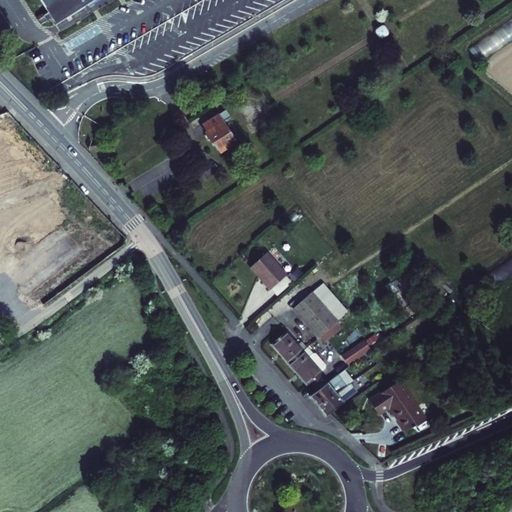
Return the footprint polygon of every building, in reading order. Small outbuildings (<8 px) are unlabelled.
[(39,0),(48,13),(52,19),(55,24),(94,0),(39,0)] [(48,13),(43,16),(47,22),(52,19),(48,13)] [(511,19),(467,47),(476,61),(511,38),(511,19)] [(385,28),(382,27),(376,30),(375,34),(379,39),(383,40),(388,37),(389,33),(385,28)] [(511,46),(482,65),(487,73),(511,56),(511,46)] [(209,143),(210,145),(212,144),(214,146),(219,154),(242,139),(233,125),(226,129),(223,123),(229,119),(225,112),(202,126),(202,127),(200,128),(204,134),(204,138),(206,142),(209,143)] [(266,256),(250,269),(262,284),(261,285),(268,293),(269,292),(285,279),(266,256)] [(493,285),(511,273),(511,256),(485,273),(493,285)] [(249,270),(261,285),(262,284),(250,269),(249,270)] [(292,286),(285,279),(269,292),(276,300),(292,286)] [(307,297),(288,313),(312,342),(313,341),(331,326),(331,325),(307,297)] [(331,326),(313,341),(317,346),(335,331),(331,326)] [(292,350),(278,334),(264,345),(282,367),(296,355),(292,350)] [(357,345),(334,361),(340,368),(350,361),(362,352),(357,345)] [(300,352),(296,355),(282,367),(301,390),(303,387),(314,379),(315,378),(315,377),(319,373),(319,370),(309,358),(306,358),(305,359),(300,352)] [(350,361),(340,368),(341,371),(364,354),(362,352),(350,361)] [(314,406),(344,383),(345,384),(349,381),(341,371),(320,386),(309,394),(306,396),(314,406)] [(314,379),(303,387),(309,394),(320,386),(314,379)] [(396,379),(365,400),(375,414),(386,407),(403,432),(408,429),(409,430),(411,429),(410,427),(422,419),(396,379)] [(351,393),(345,384),(344,383),(314,406),(322,415),(351,393)]
